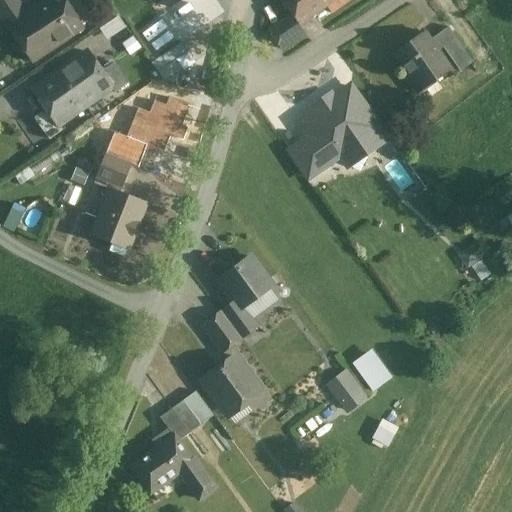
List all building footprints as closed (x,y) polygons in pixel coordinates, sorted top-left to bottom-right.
[(17,0),(0,0),(0,16),(7,27),(26,14),(17,0)] [(46,0),(26,14),(7,27),(31,63),(84,28),(65,0),(46,0)] [(280,0),(291,15),(299,26),(327,6),(331,12),(347,0),(280,0)] [(291,15),(270,28),(278,39),(299,26),(291,15)] [(120,17),(100,25),(105,37),(126,29),(120,17)] [(424,31),(394,52),(409,73),(405,76),(417,92),(450,69),(424,31)] [(472,62),(455,37),(443,45),(460,70),(472,62)] [(181,40),(153,60),(168,81),(196,61),(181,40)] [(87,52),(61,71),(85,106),(111,88),(98,67),(87,52)] [(114,63),(106,69),(98,67),(111,88),(115,93),(128,83),(114,63)] [(61,71),(33,91),(47,110),(58,126),(58,125),(85,106),(61,71)] [(331,105),(322,111),(316,110),(299,122),(309,138),(310,137),(328,163),(347,150),(365,154),(369,135),(379,128),(350,87),(332,99),(331,105)] [(58,126),(47,110),(34,119),(49,140),(62,130),(58,125),(58,126)] [(309,138),(290,151),(308,177),(328,163),(310,137),(309,138)] [(131,165),(105,154),(96,177),(122,187),(131,165)] [(78,161),(72,181),(86,184),(92,164),(78,161)] [(145,202),(111,189),(92,236),(112,244),(109,251),(124,257),(145,202)] [(470,245),(456,256),(477,281),(491,269),(470,245)] [(251,257),(218,281),(234,303),(239,309),(243,307),(271,285),(251,257)] [(239,309),(234,303),(221,312),(241,338),(257,326),(243,307),(239,309)] [(221,312),(203,326),(222,352),(241,338),(221,312)] [(351,363),(372,391),(393,376),(373,347),(351,363)] [(261,392),(235,357),(202,380),(229,416),(261,392)] [(363,399),(347,377),(331,389),(347,411),(363,399)] [(196,392),(182,401),(200,425),(213,416),(196,392)] [(200,425),(182,401),(172,408),(190,433),(200,425)] [(172,408),(160,418),(173,437),(174,436),(178,442),(190,433),(172,408)] [(173,437),(131,467),(150,493),(179,472),(199,499),(214,488),(194,460),(192,462),(178,442),(174,436),(173,437)]
